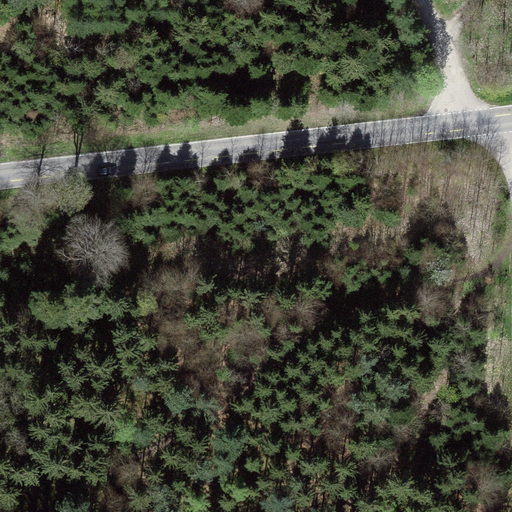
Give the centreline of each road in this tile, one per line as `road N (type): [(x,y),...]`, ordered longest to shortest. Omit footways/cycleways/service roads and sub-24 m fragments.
road 1 (tertiary): [(511,119),(0,177)]
road 2 (track): [(464,124),(413,0)]
